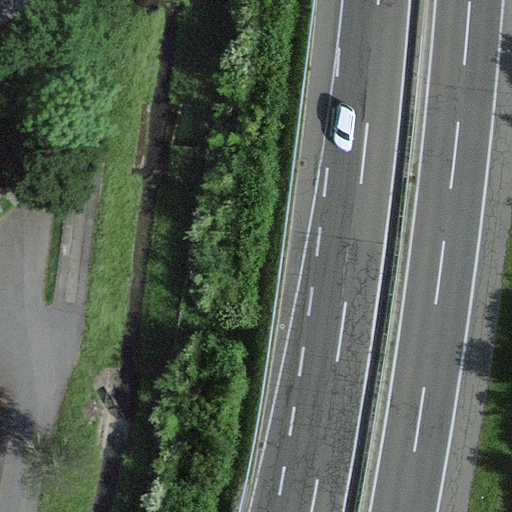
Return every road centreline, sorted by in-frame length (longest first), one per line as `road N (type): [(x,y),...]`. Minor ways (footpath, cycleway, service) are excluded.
road 1 (motorway): [(378,0),(360,188),(311,511)]
road 2 (motorway): [(404,511),(433,335),(470,0)]
road 3 (unclassified): [(46,358),(17,511)]
